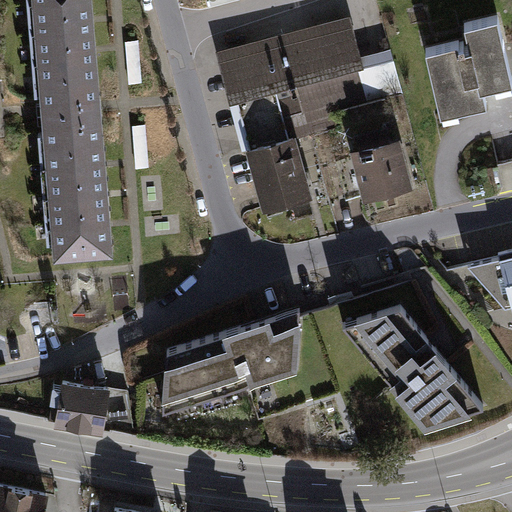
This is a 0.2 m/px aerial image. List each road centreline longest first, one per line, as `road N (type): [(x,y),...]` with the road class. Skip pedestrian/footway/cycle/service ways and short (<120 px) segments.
road 1 (primary): [(76,451),(313,485),(414,484),(496,464)]
road 2 (residential): [(511,204),(240,267)]
road 3 (residential): [(240,267),(162,0)]
road 4 (residential): [(240,267),(50,364),(0,375)]
